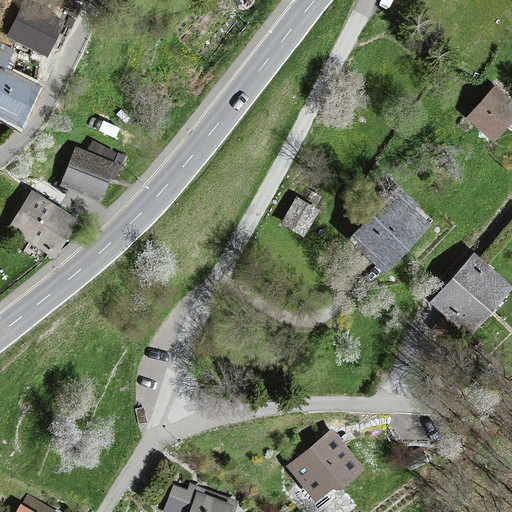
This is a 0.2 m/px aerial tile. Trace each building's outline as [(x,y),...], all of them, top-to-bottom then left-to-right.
[(49,11),(25,0),(9,35),(47,53),(62,21),(47,14),(49,11)] [(12,52),(0,46),(0,112),(24,124),(39,89),(3,73),(12,52)] [(511,98),(498,86),(471,116),(494,136),(511,114),(511,98)] [(90,153),(77,148),(63,182),(80,189),(101,198),(111,174),(116,175),(124,155),(94,143),(90,153)] [(300,201),(298,200),(285,221),(303,232),(316,210),(312,208),(319,196),(307,189),(300,201)] [(417,205),(400,189),(354,240),(387,269),(427,225),(412,211),(417,205)] [(33,193),(11,226),(54,254),(76,221),(33,193)] [(476,256),(435,301),(469,332),(510,287),(476,256)] [(363,469),(333,432),(291,465),(317,496),(336,481),(341,487),(363,469)] [(166,511),(233,511),(237,502),(191,484),(188,491),(175,486),(165,511),(166,511)]
